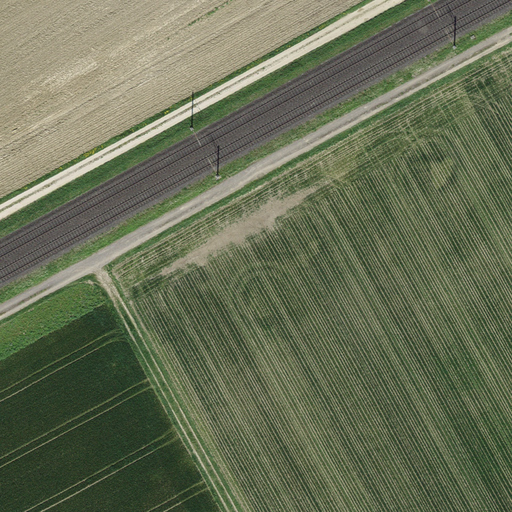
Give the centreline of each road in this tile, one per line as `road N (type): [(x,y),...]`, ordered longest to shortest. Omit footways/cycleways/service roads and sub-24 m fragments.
road 1 (track): [(511,33),(0,313)]
road 2 (track): [(0,215),(394,0)]
road 3 (track): [(96,261),(235,511)]
